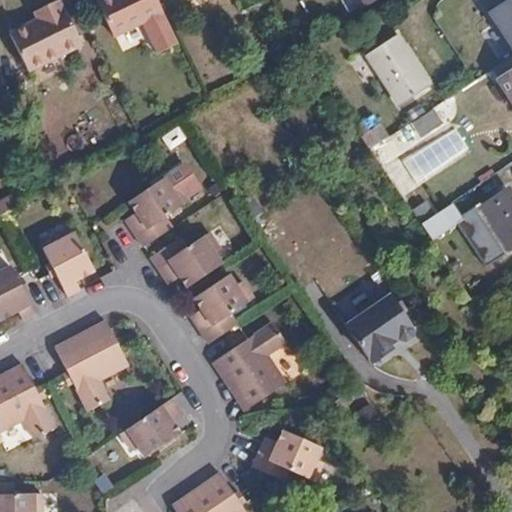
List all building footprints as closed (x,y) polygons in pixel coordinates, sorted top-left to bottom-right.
[(65,8),(60,0),(38,12),(42,20),(14,35),(33,71),(87,44),(68,7),(65,8)] [(160,53),(181,43),(159,0),(98,0),(116,36),(146,23),(160,53)] [(511,0),(470,0),(505,57),(511,53),(511,0)] [(432,86),(398,37),(368,56),(402,105),(432,86)] [(511,59),(495,71),(501,78),(497,82),(511,102),(511,59)] [(362,142),(370,154),(390,141),(382,129),(362,142)] [(144,218),(133,225),(148,247),(176,228),(169,217),(192,202),(179,183),(174,186),(167,177),(131,201),(139,212),(144,218)] [(511,251),(511,197),(507,190),(475,212),(507,255),(511,251)] [(458,224),(448,209),(423,226),(433,242),(458,224)] [(128,219),(133,225),(144,218),(139,212),(128,219)] [(60,275),(70,297),(85,289),(81,280),(97,272),(77,232),(47,247),(55,264),(60,275)] [(179,271),(184,278),(190,287),(226,264),(220,256),(226,251),(212,233),(190,248),(182,239),(155,257),(169,278),(179,271)] [(0,252),(0,273),(10,268),(2,251),(0,252)] [(52,279),(60,275),(55,264),(48,268),(52,279)] [(26,295),(20,282),(14,268),(0,275),(0,317),(2,322),(21,312),(25,319),(35,314),(26,295)] [(174,286),(184,278),(179,271),(169,278),(174,286)] [(209,314),(198,321),(213,343),(241,324),(234,314),(259,298),(246,280),(240,284),(233,274),(197,297),(205,308),(209,314)] [(25,279),(20,282),(26,295),(32,292),(25,279)] [(336,302),(344,320),(387,301),(378,283),(336,302)] [(396,296),(391,300),(402,316),(408,313),(396,296)] [(362,320),(348,331),(372,366),(375,367),(392,355),(392,353),(389,348),(398,342),(400,345),(407,346),(413,342),(415,335),(402,316),(391,300),(377,310),(369,309),(363,313),(362,320)] [(194,315),(198,321),(209,314),(205,308),(194,315)] [(67,369),(75,386),(90,411),(112,400),(103,380),(130,367),(106,321),(55,348),(67,369)] [(215,364),(246,410),(291,380),(273,354),(288,344),(274,323),(250,340),(238,348),(215,364)] [(238,348),(250,340),(246,335),(234,343),(238,348)] [(23,365),(0,377),(0,430),(25,418),(37,439),(59,428),(44,402),(35,386),(23,365)] [(71,389),(75,386),(67,369),(60,373),(71,389)] [(35,386),(44,402),(50,398),(42,382),(35,386)] [(171,420),(178,415),(181,412),(173,400),(124,434),(134,450),(140,447),(148,457),(182,434),(176,425),(171,420)] [(183,421),(178,415),(171,420),(176,425),(183,421)] [(286,431),(282,441),(278,449),(266,443),(255,468),(285,481),(291,471),(318,483),(326,463),(318,460),(323,448),(286,431)] [(278,449),(282,441),(270,437),(266,443),(278,449)] [(245,511),(242,507),(232,493),(219,475),(176,505),(180,511),(245,511)] [(44,511),(43,493),(14,493),(14,483),(0,483),(0,511),(44,511)] [(238,488),(232,493),(242,507),(247,503),(238,488)]
